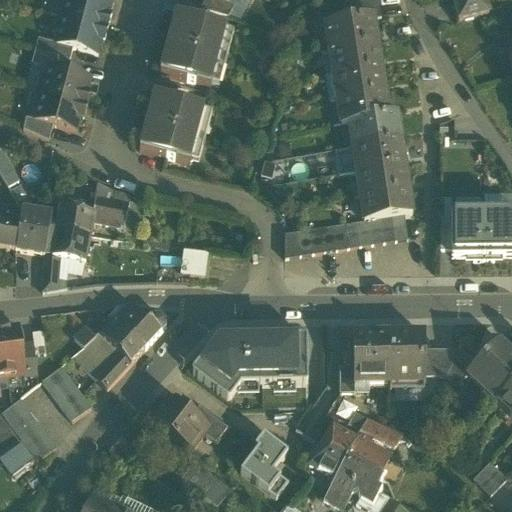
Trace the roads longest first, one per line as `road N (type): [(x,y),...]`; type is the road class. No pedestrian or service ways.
road 1 (residential): [(264,304),(270,235),(249,210),(103,170),(152,0)]
road 2 (residential): [(217,308),(96,430),(39,511)]
road 3 (residential): [(264,304),(511,306)]
road 4 (residential): [(0,310),(111,297),(217,308)]
road 5 (residential): [(511,163),(454,84),(419,0)]
